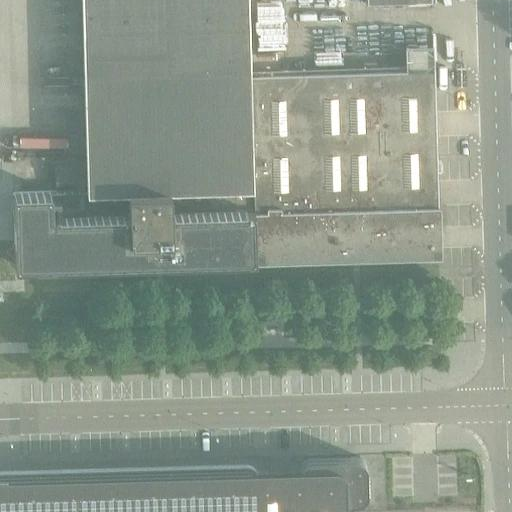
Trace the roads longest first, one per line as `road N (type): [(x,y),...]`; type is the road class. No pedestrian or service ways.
road 1 (unclassified): [(0,420),(505,408)]
road 2 (unclassified): [(505,408),(495,0)]
